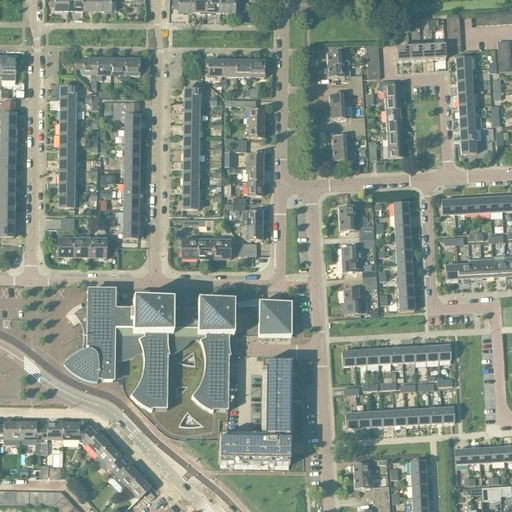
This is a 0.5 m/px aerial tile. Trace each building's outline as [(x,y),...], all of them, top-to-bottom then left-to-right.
[(53,13),(68,13),(68,0),(49,0),(49,9),(53,9),(53,13)] [(82,13),(82,0),(68,0),(68,13),(82,13)] [(96,14),(96,0),(82,0),(82,13),(96,14)] [(96,0),(96,14),(110,14),(110,0),(96,0)] [(172,0),(172,10),(177,10),(177,15),(192,15),(191,0),(172,0)] [(191,0),(192,15),(206,15),(205,0),(191,0)] [(205,0),(206,15),(220,15),(220,0),(205,0)] [(220,0),(220,15),(234,15),(234,11),(238,11),(238,0),(220,0)] [(432,47),(433,61),(445,61),(444,46),(432,47)] [(408,63),(420,62),(420,47),(407,48),(408,63)] [(420,62),(433,61),(432,47),(420,47),(420,62)] [(396,63),(408,63),(407,48),(395,49),(396,63)] [(326,67),(349,66),(348,56),(346,54),(326,55),(326,67)] [(0,59),(0,79),(0,76),(15,76),(15,59),(0,59)] [(455,72),(471,71),(470,59),(455,60),(455,72)] [(96,82),(96,61),(82,60),(82,61),(76,61),(76,70),(82,70),(82,77),(91,77),(91,82),(90,82),(90,90),(96,90),(96,82)] [(110,77),(110,61),(96,61),(96,82),(101,82),(101,77),(110,77)] [(124,83),(124,61),(110,61),(110,77),(119,77),(119,83),(124,83)] [(124,61),(124,83),(129,83),(129,77),(139,78),(139,61),(124,61)] [(221,79),(221,62),(207,62),(207,78),(221,79)] [(235,79),(235,62),(221,62),(221,79),(235,79)] [(250,79),(250,63),(235,62),(235,79),(250,79)] [(250,79),(250,82),(256,83),(256,79),(264,79),(264,63),(250,63),(250,79)] [(349,66),(326,67),(327,80),(347,79),(347,78),(350,78),(349,66)] [(456,84),(471,83),(471,71),(455,72),(456,84)] [(384,100),(399,99),(398,87),(394,87),(393,83),(378,84),(378,92),(380,94),(383,93),(384,100)] [(457,96),(472,95),(471,83),(456,84),(457,96)] [(59,98),(74,99),(75,89),(59,88),(59,98)] [(183,102),(199,102),(199,90),(183,90),(183,102)] [(458,108),(473,107),(472,95),(457,96),(458,108)] [(342,108),(345,108),(350,108),(349,102),(345,100),(344,96),(328,97),(329,109),(342,108)] [(74,113),(74,99),(59,98),(59,113),(74,113)] [(384,112),(399,112),(399,99),(384,100),(384,112)] [(199,114),(199,102),(183,102),(183,114),(199,114)] [(248,126),(263,126),(263,112),(255,112),(255,103),(225,102),(224,108),(248,109),(248,126)] [(458,120),(473,119),(473,107),(458,108),(458,120)] [(342,108),(329,109),(330,122),(350,121),(351,121),(351,120),(351,117),(346,117),(345,108),(342,108)] [(385,124),(400,123),(399,112),(384,112),(385,124)] [(74,125),(74,113),(59,113),(59,125),(74,125)] [(198,127),(199,114),(183,114),(183,126),(198,127)] [(0,116),(0,115),(0,122),(0,126),(0,129),(15,130),(15,115),(14,115),(1,115),(0,115),(0,116)] [(139,117),(138,117),(125,117),(121,117),(121,124),(124,124),(124,131),(139,131),(139,117)] [(459,132),(474,131),(473,119),(458,120),(459,132)] [(385,124),(381,124),(382,129),(385,129),(386,136),(381,136),(381,137),(401,135),(400,123),(385,124)] [(74,137),(74,125),(59,125),(59,137),(74,137)] [(198,139),(198,127),(183,126),(183,139),(198,139)] [(263,141),(263,126),(248,126),(247,141),(263,141)] [(0,143),(15,143),(15,130),(0,129),(0,143)] [(139,145),(139,131),(124,131),(124,138),(121,138),(121,145),(139,145)] [(460,144),(475,143),(474,131),(459,132),(460,144)] [(386,148),(402,147),(401,135),(381,137),(382,141),(386,141),(386,148)] [(74,149),(74,137),(59,137),(58,149),(74,149)] [(331,151),(351,150),(351,138),(351,137),(331,139),(331,151)] [(198,151),(198,139),(183,139),(182,151),(198,151)] [(0,156),(15,157),(15,143),(0,143),(0,156)] [(475,143),(460,144),(460,156),(475,155),(475,143)] [(138,159),(139,145),(121,145),(121,151),(124,151),(124,158),(138,159)] [(402,147),(386,148),(387,161),(402,160),(402,147)] [(74,162),(74,149),(58,149),(58,161),(74,162)] [(368,149),(369,161),(376,161),(375,149),(368,149)] [(354,150),(351,150),(331,151),(332,164),(336,163),(336,168),(337,169),(342,169),(343,168),(343,163),(353,163),(354,161),(354,150)] [(198,163),(198,151),(182,151),(182,163),(198,163)] [(0,170),(14,171),(15,157),(0,156),(0,170)] [(247,170),(262,170),(262,156),(247,156),(247,170)] [(138,172),(138,159),(124,158),(123,166),(121,166),(121,172),(138,172)] [(73,174),(74,162),(58,161),(58,174),(73,174)] [(198,175),(198,163),(182,163),(182,175),(198,175)] [(0,183),(14,184),(14,171),(0,170),(0,183)] [(262,184),(262,170),(247,170),(247,184),(262,184)] [(138,186),(138,172),(121,172),(121,178),(123,179),(123,186),(138,186)] [(73,186),(73,174),(58,174),(58,186),(73,186)] [(198,188),(198,175),(182,175),(182,187),(198,188)] [(0,197),(14,198),(14,184),(0,183),(0,197)] [(262,198),(262,184),(247,184),(247,198),(262,198)] [(73,198),(73,186),(58,186),(58,198),(73,198)] [(138,199),(138,186),(123,186),(123,192),(120,193),(120,199),(138,199)] [(197,200),(198,188),(182,187),(182,199),(197,200)] [(0,211),(14,211),(14,198),(0,197),(0,211)] [(73,211),(73,198),(58,198),(58,210),(73,211)] [(501,214),(511,213),(511,200),(511,198),(500,199),(501,214)] [(138,213),(138,199),(120,199),(120,206),(123,206),(123,213),(138,213)] [(197,212),(197,200),(182,199),(182,212),(197,212)] [(489,215),(501,214),(500,199),(488,200),(489,215)] [(465,216),(477,215),(476,200),(464,201),(465,216)] [(477,215),(489,215),(488,200),(476,200),(477,215)] [(453,217),(465,216),(464,201),(452,202),(453,217)] [(441,217),(453,217),(452,202),(440,202),(441,217)] [(393,217),(408,216),(407,204),(392,205),(393,217)] [(338,221),(354,220),(353,208),(337,208),(338,221)] [(0,224),(14,225),(14,211),(0,211),(0,224)] [(137,227),(138,213),(123,213),(123,220),(120,220),(120,226),(137,227)] [(261,214),(247,214),(246,228),(261,228),(261,214)] [(394,229),(409,228),(408,216),(393,217),(394,229)] [(354,220),(338,221),(339,234),(355,233),(354,220)] [(0,239),(13,240),(14,225),(0,224),(0,239)] [(137,241),(137,227),(120,226),(120,233),(122,233),(122,241),(137,241)] [(261,228),(246,228),(246,242),(261,242),(261,228)] [(394,241),(409,241),(409,228),(394,229),(394,241)] [(89,242),(89,237),(73,237),(73,241),(73,259),(89,260),(89,242)] [(73,259),(73,241),(57,241),(57,259),(73,259)] [(395,253),(410,253),(409,241),(394,241),(395,253)] [(89,242),(89,260),(105,260),(105,242),(89,242)] [(197,261),(197,242),(180,242),(180,261),(197,261)] [(212,261),(212,243),(197,242),(197,261),(212,261)] [(212,243),(212,261),(230,261),(230,243),(212,243)] [(356,249),(340,250),(340,262),(361,261),(361,252),(356,252),(356,249)] [(396,266),(411,265),(410,253),(395,253),(396,266)] [(481,280),(493,279),(491,260),(480,261),(481,280)] [(504,279),(504,264),(492,264),(492,260),(491,260),(493,279),(504,279)] [(361,261),(340,262),(341,275),(357,274),(357,270),(362,270),(361,261)] [(469,281),(481,280),(480,261),(468,261),(468,266),(469,281)] [(396,278),(411,277),(411,265),(396,266),(396,278)] [(445,282),(457,282),(456,266),(444,267),(445,282)] [(457,282),(469,281),(468,266),(456,266),(457,282)] [(397,290),(412,289),(411,277),(396,278),(397,290)] [(398,302),(413,301),(412,289),(397,290),(398,302)] [(343,305),(363,304),(363,303),(359,304),(358,291),(342,292),(343,305)] [(130,399),(136,405),(143,410),(151,414),(151,412),(166,412),(167,360),(167,358),(169,357),(175,354),(181,351),(186,346),(188,343),(191,341),(193,341),(196,341),(199,343),(202,351),(204,360),(204,368),(203,377),(200,385),(196,393),(191,400),(197,406),(204,411),(212,414),(212,412),(226,413),(227,413),(227,408),(228,359),(230,358),(228,352),(228,350),(228,345),(228,338),(233,338),(233,301),(227,294),(203,294),(203,293),(138,292),(138,302),(132,301),(132,311),(113,310),(113,292),(88,292),(88,313),(85,313),(84,316),(84,318),(85,320),(88,321),(87,352),(78,355),(70,360),(63,366),(70,373),(78,379),(87,383),(96,385),(97,382),(112,382),(112,362),(121,363),(126,362),(131,360),(136,357),(142,355),(142,356),(143,365),(142,374),(139,383),(135,391),(130,399)] [(259,299),(235,303),(239,307),(258,307),(258,338),(290,338),(290,334),(291,329),(291,304),(266,303),(259,303),(259,299)] [(398,314),(414,313),(413,301),(398,302),(398,314)] [(363,304),(343,305),(343,317),(360,316),(360,315),(363,315),(363,304)] [(437,348),(438,363),(450,362),(449,347),(437,348)] [(426,364),(438,363),(437,348),(425,349),(426,364)] [(402,365),(414,364),(413,349),(401,350),(402,365)] [(414,364),(426,364),(425,349),(413,349),(414,364)] [(390,366),(402,365),(401,350),(389,351),(390,366)] [(366,367),(378,366),(377,351),(365,352),(366,367)] [(378,366),(390,366),(389,351),(377,351),(378,366)] [(354,368),(366,367),(365,352),(353,353),(354,368)] [(342,369),(354,368),(353,353),(341,354),(342,369)] [(226,437),(219,437),(218,466),(289,467),(289,454),(289,406),(290,364),(261,363),(261,371),(265,371),(264,441),(226,441),(226,437)] [(430,426),(442,425),(441,410),(429,411),(430,426)] [(441,410),(442,425),(454,425),(453,410),(441,410)] [(417,427),(430,426),(429,411),(417,412),(417,427)] [(393,428),(405,427),(405,412),(392,413),(393,428)] [(405,427),(417,427),(417,412),(405,412),(405,427)] [(381,429),(393,428),(392,413),(380,414),(381,429)] [(357,430),(369,429),(368,414),(356,415),(357,430)] [(369,429),(381,429),(380,414),(368,414),(369,429)] [(345,431),(357,430),(356,415),(344,416),(345,431)] [(19,441),(19,425),(4,425),(4,424),(3,424),(3,427),(0,427),(0,443),(4,444),(4,441),(19,441)] [(41,444),(41,428),(35,428),(36,424),(35,424),(35,425),(19,425),(19,441),(35,441),(35,444),(41,444)] [(62,441),(62,426),(47,426),(47,425),(46,425),(46,428),(41,428),(41,444),(47,444),(47,441),(62,441)] [(81,445),(89,428),(79,428),(79,425),(78,425),(78,426),(62,426),(62,441),(78,442),(78,445),(81,445)] [(98,457),(109,446),(98,435),(99,434),(98,434),(96,436),(89,428),(81,445),(84,448),(87,445),(98,457)] [(110,475),(122,463),(118,459),(121,457),(120,457),(109,446),(98,457),(108,468),(106,471),(110,475)] [(504,464),(511,463),(511,448),(503,449),(504,464)] [(492,465),(504,464),(503,449),(491,450),(492,465)] [(480,466),(492,465),(491,450),(479,451),(480,466)] [(456,467),(468,467),(467,451),(455,452),(456,467)] [(468,467),(480,466),(479,451),(467,451),(468,467)] [(410,475),(425,475),(424,462),(409,463),(410,475)] [(127,488),(139,478),(128,466),(128,465),(126,467),(122,463),(110,475),(114,479),(117,477),(127,488)] [(353,479),(369,478),(368,465),(352,466),(353,479)] [(410,487),(425,487),(425,475),(410,475),(410,487)] [(135,503),(150,489),(139,478),(127,488),(132,494),(130,496),(135,503)] [(369,478),(353,479),(353,491),(369,490),(369,478)] [(411,500),(426,499),(425,487),(410,487),(411,500)] [(54,507),(64,498),(60,494),(48,494),(48,506),(54,507)] [(64,498),(54,507),(59,511),(68,503),(64,498)] [(412,511),(427,511),(426,499),(411,500),(412,511)] [(59,511),(68,511),(73,508),(68,503),(59,511)]
